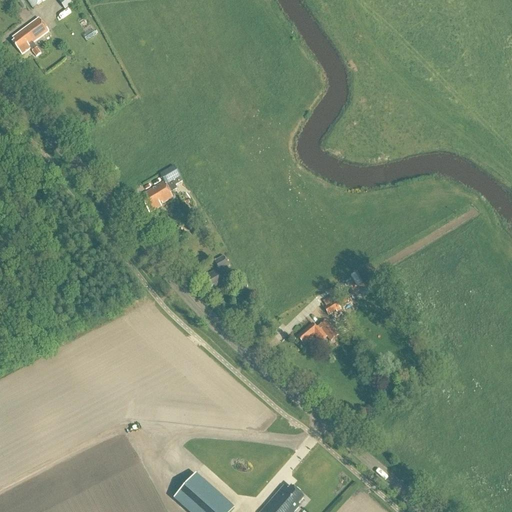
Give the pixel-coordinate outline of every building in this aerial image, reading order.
[(25,0),(33,10),(47,0),(25,0)] [(77,0),(57,0),(63,11),(79,2),(77,0)] [(49,33),(39,20),(13,39),(15,42),(12,43),(22,57),(31,50),(36,58),(41,55),(34,45),(49,33)] [(160,206),(171,199),(169,195),(174,192),(169,184),(179,179),(173,169),(159,176),(164,185),(142,196),(144,200),(141,202),(148,216),(161,209),(160,206)] [(214,264),(218,271),(208,277),(210,280),(207,281),(212,288),(214,287),(216,290),(230,281),(224,270),(230,267),(224,258),(214,264)] [(344,308),(351,304),(348,298),(341,302),(344,308)] [(334,304),(324,310),(328,317),(338,311),(334,304)] [(316,331),(315,330),(311,325),(296,339),(301,345),(303,344),(304,345),(313,337),(320,344),(326,338),(331,344),(338,337),(326,322),(316,331)] [(196,477),(174,502),(185,511),(232,511),(234,511),(196,477)] [(299,506),(305,499),(292,488),(289,491),(285,487),(263,511),(296,511),(301,508),(299,506)]
